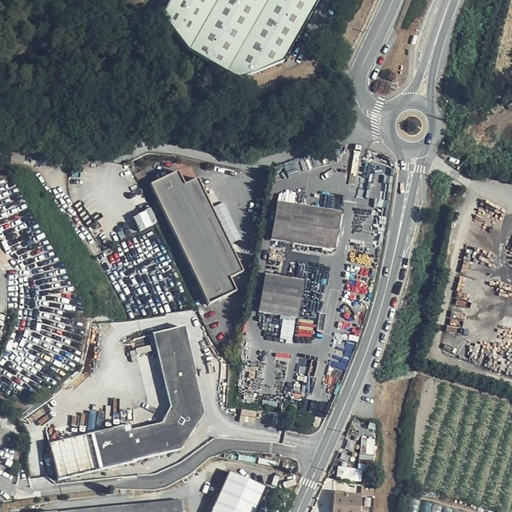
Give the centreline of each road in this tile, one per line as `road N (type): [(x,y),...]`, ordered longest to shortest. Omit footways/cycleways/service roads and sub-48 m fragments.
road 1 (residential): [(365,112),(326,144),(273,162),(222,164),(147,152),(0,159)]
road 2 (secondary): [(403,209),(346,403),(297,511)]
road 3 (track): [(133,154),(66,0)]
road 4 (residential): [(365,112),(358,71),(393,0)]
